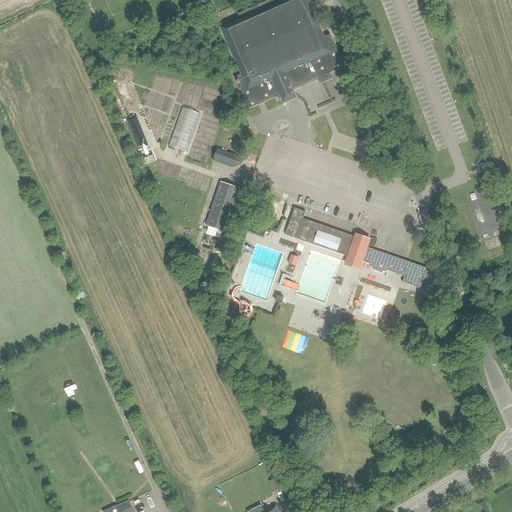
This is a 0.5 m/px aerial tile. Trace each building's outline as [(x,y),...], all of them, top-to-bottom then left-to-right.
[(249,109),(258,105),(261,104),(264,103),(279,96),(283,105),(291,101),(297,99),(295,95),(293,90),(304,85),(318,78),(321,84),(323,83),(332,79),(329,73),(333,72),(344,67),(330,35),(321,39),(307,6),(316,3),(314,0),(269,0),(237,14),(239,19),(220,27),(241,74),(234,77),(249,109)] [(113,95),(133,87),(129,78),(109,85),(113,95)] [(182,108),(168,146),(187,152),(200,114),(182,108)] [(137,147),(144,146),(143,135),(136,136),(137,147)] [(236,156),(217,150),(213,161),(232,168),(236,156)] [(145,164),(154,161),(152,155),(143,159),(145,164)] [(489,174),(484,162),(480,164),(482,170),(484,175),(489,174)] [(238,196),(240,189),(220,182),(205,226),(228,234),(240,197),(238,196)] [(277,206),(272,204),(269,215),(281,219),(286,202),(278,200),(277,206)] [(368,248),(371,239),(363,236),(355,233),(354,235),(354,237),(303,219),(304,217),(304,216),(305,212),(294,208),(289,221),(285,235),(302,241),(306,242),(345,256),(347,257),(344,265),(352,268),(360,270),(363,262),(371,265),(370,267),(385,272),(386,270),(403,276),(401,282),(420,288),(427,269),(408,262),(373,250),(368,248)] [(499,236),(485,241),(487,249),(501,245),(499,236)] [(219,243),(216,251),(222,253),(225,246),(219,243)] [(277,296),(275,302),(278,304),(280,304),(281,305),(282,303),(284,298),(277,296)] [(281,489),(277,479),(270,482),(274,492),(281,489)] [(299,482),(294,484),(298,494),(303,492),(299,482)] [(132,511),(129,505),(130,504),(128,501),(104,511),(132,511)]
